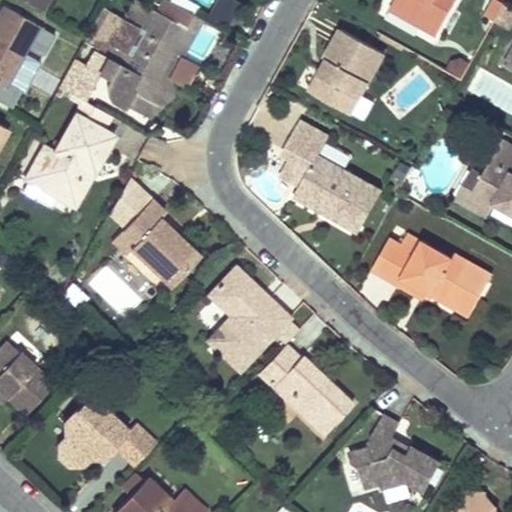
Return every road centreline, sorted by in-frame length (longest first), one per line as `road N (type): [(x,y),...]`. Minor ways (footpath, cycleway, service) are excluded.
road 1 (residential): [(236,204),(348,311),(492,426)]
road 2 (residential): [(236,204),(220,165),(224,131),(296,0)]
